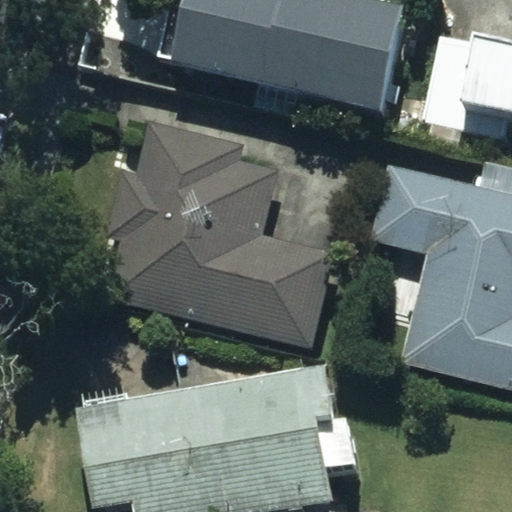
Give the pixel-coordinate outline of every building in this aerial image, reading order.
[(205,0),(187,83),(404,130),(426,29),(296,0),(205,0)] [(511,128),(511,63),(453,50),(439,112),(511,128)] [(112,243),(131,247),(117,306),(321,354),(343,264),(267,246),(283,179),(251,172),(255,157),(158,134),(146,186),(126,181),(112,243)] [(511,393),(511,204),(402,179),(386,246),(441,259),(415,370),(511,393)] [(346,386),(96,426),(112,511),(349,511),(337,437),(354,435),(346,386)]
